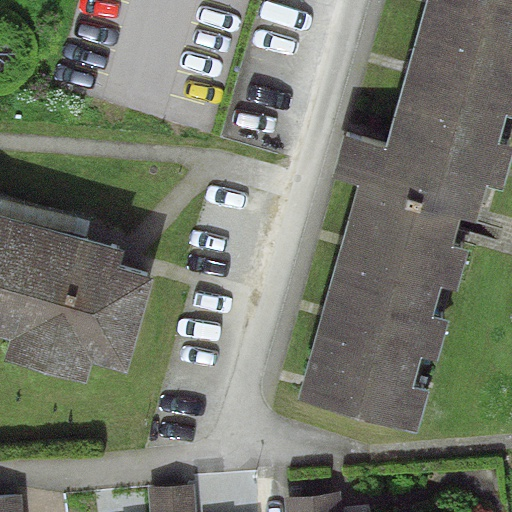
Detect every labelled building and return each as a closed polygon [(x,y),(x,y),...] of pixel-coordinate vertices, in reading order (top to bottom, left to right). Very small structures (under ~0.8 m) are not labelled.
[(511,0),(423,0),(384,142),(343,130),(329,180),(356,187),(297,399),(418,433),(487,184),(502,188),(511,150),(511,0)] [(0,214),(85,239),(89,222),(0,196),(0,214)] [(0,334),(13,338),(7,360),(86,383),(92,363),(127,373),(156,277),(121,266),(125,251),(85,239),(0,214),(0,334)] [(197,511),(195,483),(148,488),(150,511),(197,511)] [(341,511),(339,491),(282,497),(283,511),(341,511)] [(0,511),(24,511),(23,495),(0,496),(0,511)]
